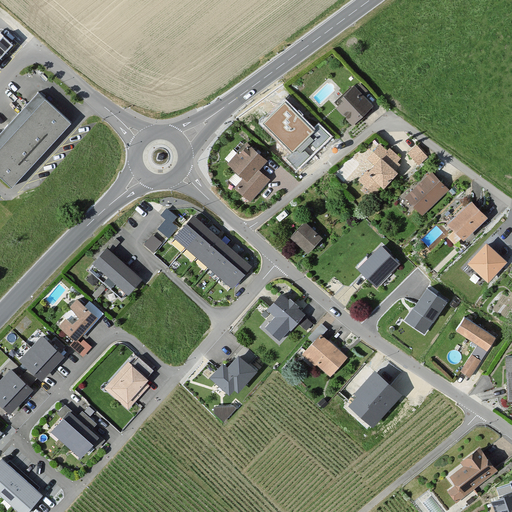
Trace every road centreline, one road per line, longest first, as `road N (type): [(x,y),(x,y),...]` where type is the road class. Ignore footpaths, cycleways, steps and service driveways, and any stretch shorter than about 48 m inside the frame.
road 1 (residential): [(244,230),(389,113),(511,204)]
road 2 (residential): [(77,489),(20,434),(118,336),(177,380)]
road 3 (residential): [(279,260),(361,331),(511,432)]
road 4 (secondary): [(369,0),(179,141)]
road 5 (secondary): [(142,174),(0,317)]
road 6 (unclassified): [(0,82),(21,59),(45,57),(144,139)]
road 7 (residential): [(279,260),(177,380)]
road 8 (residential): [(177,380),(77,489)]
